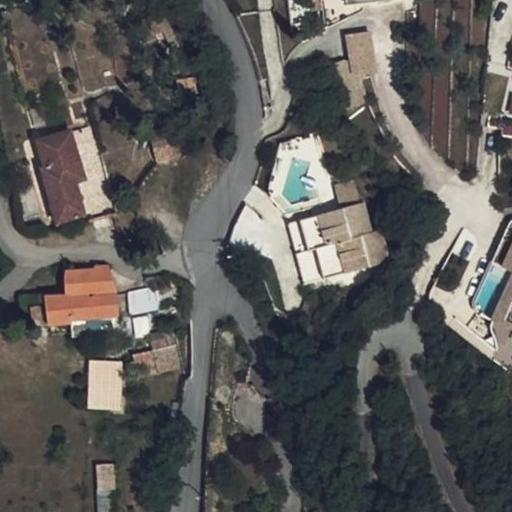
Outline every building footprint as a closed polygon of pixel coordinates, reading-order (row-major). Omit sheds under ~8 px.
[(336,0),(312,0),(319,41),(341,31),(336,0)] [(349,8),(348,0),(336,0),(339,17),(401,8),(400,1),(349,8)] [(400,1),(400,0),(348,0),(349,8),(400,1)] [(369,77),(363,44),(340,49),(347,82),(363,78),(369,77)] [(347,82),(346,75),(327,81),(340,120),(363,113),(356,92),(366,90),(363,78),(347,82)] [(56,147),(67,172),(88,163),(78,138),(56,147)] [(39,203),(65,193),(57,179),(68,174),(67,172),(56,147),(26,159),(37,186),(33,189),(39,203)] [(75,192),(68,174),(57,179),(65,193),(66,196),(75,192)] [(65,193),(39,203),(53,237),(79,229),(66,196),(65,193)] [(511,249),(503,245),(487,278),(510,289),(488,337),(511,347),(511,249)] [(65,286),(70,312),(111,306),(105,281),(102,282),(65,286)] [(140,296),(142,303),(147,324),(173,323),(167,300),(159,302),(154,290),(140,296)] [(136,324),(147,324),(142,303),(126,307),(131,326),(136,324)] [(69,337),(118,328),(111,306),(70,312),(42,317),(48,344),(70,340),(69,337)] [(151,362),(162,361),(161,353),(160,346),(145,348),(147,363),(151,362)] [(172,381),(167,352),(161,353),(162,361),(151,362),(155,384),(172,381)] [(147,363),(130,366),(134,388),(155,384),(151,362),(147,363)] [(119,375),(93,374),(91,414),(118,416),(119,375)]
